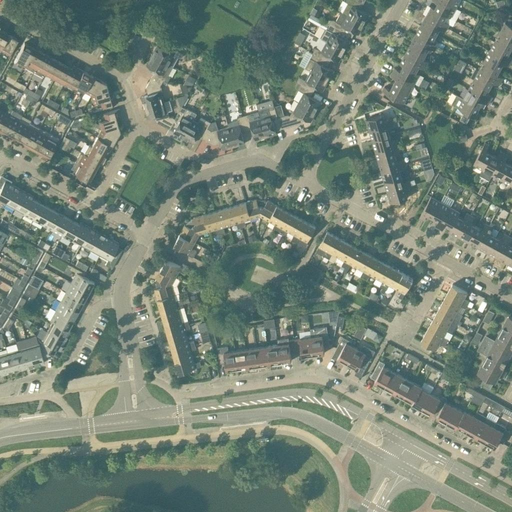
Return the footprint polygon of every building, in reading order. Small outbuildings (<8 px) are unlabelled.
[(342,10),(346,2),(342,0),(341,0),(337,8),(342,10)] [(356,7),(359,2),(355,0),(346,0),(346,1),(348,2),(343,12),(364,24),(370,14),(356,7)] [(442,0),(433,0),(438,3),(435,8),(447,15),(450,17),(456,20),(461,11),(455,8),(456,7),(442,0)] [(444,20),(447,15),(435,8),(431,6),(426,16),(447,27),(450,23),(444,20)] [(331,19),(329,23),(333,25),(339,29),(347,34),(349,35),(352,30),(359,34),(364,24),(343,12),(341,11),(336,21),(334,19),(331,19)] [(421,25),(437,34),(440,28),(445,31),(447,27),(426,16),(421,25)] [(511,25),(505,22),(500,31),(511,37),(511,25)] [(326,28),(321,38),(327,41),(345,51),(350,41),(345,38),(347,34),(339,29),(333,25),(329,23),(326,28)] [(421,25),(416,35),(437,46),(439,42),(434,39),(437,34),(421,25)] [(0,48),(8,34),(0,29),(0,48)] [(511,37),(500,31),(495,41),(510,49),(511,46),(511,37)] [(18,39),(8,34),(0,48),(0,49),(9,55),(18,39)] [(410,44),(426,53),(429,47),(435,50),(437,46),(416,35),(410,44)] [(315,47),(313,52),(323,58),(326,53),(339,61),(345,51),(327,41),(322,50),(315,47)] [(495,41),(490,50),(511,62),(511,60),(511,57),(507,55),(510,49),(495,41)] [(14,61),(23,66),(34,48),(24,42),(14,61)] [(410,44),(405,53),(427,65),(429,61),(423,58),(426,53),(410,44)] [(157,45),(152,54),(173,66),(179,56),(181,58),(184,53),(173,47),(170,52),(157,45)] [(23,66),(33,72),(43,53),(34,48),(23,66)] [(490,50),(484,60),(500,68),(503,63),(509,66),(511,62),(490,50)] [(311,70),(329,80),(334,70),(321,63),(323,58),(313,52),(305,67),(311,70)] [(53,58),(43,53),(33,72),(43,77),(44,74),(53,58)] [(400,63),(404,65),(416,72),(416,71),(419,66),(425,69),(427,65),(405,53),(400,63)] [(152,54),(146,64),(156,69),(153,74),(157,76),(164,80),(168,82),(170,77),(168,76),(173,66),(152,54)] [(62,63),(53,58),(44,74),(54,79),(62,63)] [(484,60),(479,69),(501,81),(503,77),(497,74),(500,68),(484,60)] [(72,68),(71,68),(62,63),(54,79),(63,84),(72,68)] [(73,65),(71,68),(72,68),(63,84),(73,89),(75,86),(74,86),(83,70),(73,65)] [(420,73),(416,71),(416,72),(404,65),(401,70),(395,67),(393,71),(414,83),(420,73)] [(479,69),(474,79),(490,87),(493,82),(499,85),(501,81),(479,69)] [(92,76),(83,70),(74,86),(75,86),(84,91),(92,76)] [(323,90),(329,80),(311,70),(306,80),(300,76),(297,82),(301,84),(307,87),(310,83),(323,90)] [(396,78),(393,84),(409,93),(414,83),(393,71),(391,75),(396,78)] [(148,94),(141,97),(144,107),(164,101),(161,91),(162,91),(161,86),(163,82),(166,84),(168,82),(164,80),(157,76),(153,74),(146,87),(147,90),(148,89),(150,94),(148,94)] [(106,83),(92,76),(84,91),(91,95),(106,83)] [(474,79),(469,88),(490,100),(493,96),(487,93),(490,87),(474,79)] [(14,85),(23,90),(25,87),(26,85),(16,80),(14,85)] [(110,98),(106,83),(91,95),(93,103),(100,101),(102,107),(116,103),(114,97),(110,98)] [(304,92),(299,101),(317,111),(322,102),(309,94),(311,90),(307,87),(301,84),(298,89),(304,92)] [(409,93),(393,84),(390,89),(385,86),(382,90),(404,102),(409,93)] [(35,92),(25,87),(23,90),(24,92),(27,94),(32,96),(35,92)] [(469,88),(464,98),(479,106),(482,101),(488,104),(490,100),(469,88)] [(457,94),(452,104),(458,107),(464,111),(460,119),(467,123),(471,114),(480,119),(482,115),(476,112),(479,106),(464,98),(457,94)] [(164,101),(144,107),(148,118),(154,116),(156,115),(157,120),(156,121),(170,129),(175,118),(172,116),(170,116),(168,111),(167,111),(164,101)] [(278,117),(281,129),(303,122),(302,122),(304,117),(305,118),(311,121),(317,111),(299,101),(294,111),(293,110),(290,115),(288,114),(278,117)] [(69,115),(67,110),(68,109),(63,106),(61,110),(69,115)] [(174,132),(183,138),(193,120),(197,113),(187,108),(182,106),(176,116),(181,119),(174,132)] [(276,130),(281,129),(278,117),(275,106),(269,108),(271,114),(261,117),(266,137),(277,134),(276,130)] [(9,115),(1,131),(10,136),(19,120),(22,115),(12,109),(9,115)] [(98,121),(101,129),(120,131),(116,116),(120,115),(118,109),(104,113),(105,119),(98,121)] [(9,115),(0,110),(0,130),(1,131),(9,115)] [(248,114),(243,115),(246,127),(251,125),(256,140),(266,137),(261,117),(259,111),(248,114)] [(71,119),(59,113),(56,119),(68,125),(71,119)] [(366,119),(369,130),(393,123),(392,118),(385,120),(383,114),(366,119)] [(246,127),(243,115),(237,117),(239,123),(229,126),(234,146),(245,143),(241,128),(246,127)] [(198,122),(193,120),(183,138),(193,143),(200,130),(205,132),(208,128),(211,122),(201,116),(198,122)] [(28,126),(28,125),(19,120),(10,136),(19,141),(28,126)] [(19,141),(29,146),(39,128),(29,122),(28,125),(28,126),(19,141)] [(369,130),(372,140),(390,135),(388,129),(394,127),(393,123),(369,130)] [(205,132),(202,138),(214,145),(216,144),(216,142),(221,141),(222,142),(224,149),(234,146),(229,126),(219,129),(218,128),(212,130),(208,128),(205,132)] [(421,126),(409,129),(411,137),(423,134),(421,126)] [(49,133),(39,128),(29,146),(38,152),(49,133)] [(113,145),(120,131),(101,129),(97,136),(113,145)] [(58,138),(49,133),(38,152),(48,157),(58,138)] [(468,139),(466,133),(458,135),(459,142),(468,139)] [(391,141),(390,135),(372,140),(375,150),(399,143),(402,142),(401,138),(391,141)] [(107,154),(113,145),(97,136),(92,145),(92,146),(107,154)] [(483,169),(492,153),(486,150),(489,145),(485,142),(473,164),(483,169)] [(375,150),(378,161),(396,155),(394,149),(400,148),(399,143),(375,150)] [(89,144),(84,153),(83,153),(99,162),(102,164),(107,154),(92,146),(92,145),(89,144)] [(80,151),(75,161),(94,171),(99,162),(83,153),(84,153),(80,151)] [(483,169),(480,175),(490,180),(493,174),(504,153),(500,151),(497,157),(492,153),(483,169)] [(493,174),(502,180),(511,164),(505,161),(508,155),(504,153),(493,174)] [(378,161),(381,171),(405,164),(404,160),(397,162),(396,155),(378,161)] [(75,178),(86,185),(94,171),(75,161),(70,171),(77,175),(75,178)] [(381,171),(384,181),(402,176),(400,170),(406,168),(405,164),(381,171)] [(502,180),(511,185),(511,183),(511,164),(502,180)] [(442,184),(446,177),(440,174),(436,181),(442,184)] [(384,181),(388,192),(411,185),(416,183),(415,179),(403,182),(402,176),(384,181)] [(0,181),(0,200),(4,203),(14,186),(4,180),(3,183),(0,181)] [(411,185),(388,192),(391,202),(408,197),(406,191),(412,189),(411,185)] [(14,209),(24,191),(14,186),(4,203),(14,209)] [(14,209),(23,214),(32,198),(33,196),(24,191),(14,209)] [(432,217),(441,201),(431,196),(419,217),(424,220),(427,214),(432,217)] [(41,203),(32,198),(23,214),(33,219),(41,203)] [(260,215),(262,200),(257,199),(248,201),(252,218),(260,215)] [(267,200),(262,200),(260,215),(269,220),(277,205),(268,200),(267,200)] [(244,220),(252,218),(248,201),(236,205),(242,227),(246,226),(244,220)] [(441,201),(432,217),(438,220),(435,226),(439,228),(450,206),(441,201)] [(33,219),(42,224),(51,208),(41,203),(33,219)] [(236,205),(225,208),(230,224),(237,222),(238,228),(242,227),(236,205)] [(272,229),(276,231),(287,210),(277,205),(269,220),(275,223),(272,229)] [(450,206),(439,228),(443,230),(446,224),(451,227),(458,215),(460,212),(450,206)] [(60,214),(51,208),(42,224),(52,229),(60,214)] [(223,226),(230,224),(225,208),(215,211),(221,233),(225,232),(223,226)] [(287,210),(276,231),(279,232),(282,227),(288,231),(296,216),(287,210)] [(215,211),(204,214),(209,230),(216,228),(217,234),(221,233),(215,211)] [(463,218),(458,215),(451,227),(449,231),(459,236),(471,215),(467,212),(463,218)] [(52,229),(61,234),(70,219),(60,214),(52,229)] [(199,233),(209,230),(204,214),(194,217),(194,218),(190,221),(199,233)] [(459,236),(468,241),(477,226),(471,223),(475,217),(471,215),(459,236)] [(291,239),(295,241),(306,221),(296,216),(288,231),(294,234),(291,239)] [(79,224),(70,219),(61,234),(71,240),(79,224)] [(4,226),(14,231),(17,226),(7,221),(4,226)] [(185,224),(180,234),(195,242),(199,233),(190,221),(185,224)] [(306,221),(295,241),(298,243),(301,238),(308,241),(316,226),(306,221)] [(71,240),(80,245),(90,227),(80,222),(79,224),(71,240)] [(468,241),(478,247),(490,225),(486,223),(482,229),(477,226),(468,241)] [(478,247),(487,252),(496,236),(490,233),(493,227),(490,225),(478,247)] [(99,232),(90,227),(80,245),(90,250),(99,232)] [(323,255),(326,257),(337,236),(327,231),(319,246),(325,249),(323,255)] [(90,250),(99,255),(109,237),(99,232),(90,250)] [(487,252),(497,257),(508,235),(505,233),(501,239),(496,236),(487,252)] [(195,242),(180,234),(174,243),(189,252),(188,254),(193,257),(197,251),(191,248),(195,242)] [(497,257),(506,262),(511,251),(511,244),(509,243),(511,238),(511,237),(508,235),(497,257)] [(332,253),(338,256),(346,241),(337,236),(326,257),(329,258),(332,253)] [(119,243),(109,237),(99,255),(107,260),(105,264),(111,268),(120,252),(115,249),(119,243)] [(356,247),(346,241),(338,256),(344,260),(341,265),(345,267),(356,247)] [(351,263),(357,267),(366,252),(356,247),(345,267),(348,269),(351,263)] [(31,260),(36,263),(43,250),(38,248),(31,260)] [(375,257),(366,252),(357,267),(363,270),(361,275),(364,277),(375,257)] [(370,274),(376,277),(385,262),(375,257),(364,277),(368,279),(370,274)] [(188,267),(183,264),(181,266),(166,258),(161,267),(176,276),(179,270),(185,273),(188,267)] [(394,267),(385,262),(376,277),(382,281),(380,286),(383,288),(394,267)] [(156,278),(156,283),(171,285),(176,276),(161,267),(156,277),(156,278)] [(395,288),(404,273),(394,267),(383,288),(386,290),(386,291),(388,292),(394,291),(395,288)] [(76,272),(71,282),(88,291),(94,282),(76,272)] [(413,278),(404,273),(395,288),(401,291),(399,296),(402,298),(413,278)] [(34,286),(38,288),(43,279),(34,274),(29,283),(34,286)] [(26,282),(21,279),(18,277),(12,287),(20,291),(26,282)] [(346,277),(342,284),(346,287),(350,280),(346,277)] [(71,282),(66,291),(83,301),(88,291),(71,282)] [(29,296),(34,286),(29,283),(23,293),(29,296)] [(158,299),(174,294),(171,285),(156,283),(155,288),(158,299)] [(467,304),(469,301),(464,298),(468,292),(452,284),(447,293),(467,304)] [(12,287),(12,286),(7,296),(10,298),(15,301),(20,291),(12,287)] [(66,291),(60,301),(78,310),(83,301),(66,291)] [(376,301),(379,295),(372,291),(369,297),(376,301)] [(447,293),(442,303),(457,311),(460,305),(465,308),(467,304),(447,293)] [(176,301),(174,294),(158,299),(161,309),(183,303),(182,299),(176,301)] [(381,301),(387,304),(390,299),(384,296),(381,301)] [(479,309),(485,311),(488,300),(482,298),(479,309)] [(60,301),(55,310),(73,320),(78,310),(60,301)] [(199,302),(192,304),(194,311),(201,309),(199,302)] [(161,309),(164,320),(180,315),(178,308),(184,307),(183,303),(161,309)] [(442,303),(437,312),(457,323),(459,320),(462,314),(457,311),(442,303)] [(0,316),(4,319),(10,311),(5,308),(0,314),(0,316)] [(486,315),(492,318),(495,312),(489,309),(486,315)] [(68,329),(73,320),(55,310),(50,320),(52,321),(68,329)] [(455,327),(457,323),(437,312),(432,322),(447,330),(450,324),(455,327)] [(182,322),(180,315),(164,320),(167,330),(189,324),(188,320),(182,322)] [(483,362),(478,372),(486,376),(483,382),(479,380),(479,381),(492,388),(492,387),(491,386),(494,381),(495,381),(498,375),(503,377),(505,374),(507,371),(502,368),(506,362),(509,356),(511,357),(511,316),(509,315),(504,324),(499,334),(495,341),(486,336),(484,338),(479,349),(488,354),(483,362)] [(486,315),(483,320),(489,323),(492,318),(486,315)] [(276,326),(274,318),(264,320),(264,323),(265,327),(276,326)] [(70,330),(68,329),(52,321),(47,330),(65,340),(70,330)] [(432,322),(426,331),(446,343),(448,339),(443,336),(447,330),(432,322)] [(167,330),(170,341),(186,336),(184,329),(190,328),(189,324),(167,330)] [(44,341),(42,344),(52,357),(57,348),(59,350),(65,340),(47,330),(42,340),(44,341)] [(210,337),(208,330),(201,332),(203,339),(210,337)] [(322,334),(311,336),(314,354),(325,352),(324,345),(329,344),(327,331),(322,331),(322,334)] [(445,346),(446,343),(426,331),(421,341),(436,349),(440,343),(445,346)] [(380,342),(383,336),(377,332),(375,336),(376,340),(380,342)] [(476,334),(472,341),(478,344),(482,337),(476,334)] [(188,342),(186,336),(170,341),(173,350),(195,344),(194,341),(188,342)] [(302,355),(314,354),(311,336),(294,338),(296,352),(302,351),(302,355)] [(338,357),(348,363),(356,347),(351,344),(352,341),(343,336),(336,348),(341,351),(338,357)] [(291,353),(296,352),(294,338),(289,339),(289,342),(278,344),(281,362),(292,360),(291,353)] [(38,343),(28,346),(33,365),(44,362),(43,359),(52,357),(42,344),(39,345),(38,343)] [(196,346),(195,344),(173,350),(176,360),(192,356),(190,350),(196,348),(196,346)] [(270,363),(281,362),(278,344),(267,345),(270,363)] [(360,349),(356,347),(348,363),(357,368),(360,364),(366,368),(375,350),(363,344),(360,349)] [(227,369),(238,368),(235,350),(229,351),(228,345),(218,347),(220,363),(226,362),(227,369)] [(259,365),(270,363),(267,345),(257,347),(259,365)] [(23,368),(33,365),(28,346),(18,349),(23,368)] [(249,366),(259,365),(257,347),(246,348),(249,366)] [(466,353),(471,356),(474,350),(469,347),(466,353)] [(238,368),(249,366),(246,348),(235,350),(238,368)] [(13,371),(23,368),(18,349),(7,352),(13,371)] [(7,352),(0,353),(0,364),(3,374),(13,371),(7,352)] [(471,356),(466,353),(463,358),(468,361),(471,356)] [(192,356),(176,360),(179,372),(201,366),(200,362),(194,363),(192,356)] [(375,381),(385,387),(393,371),(383,365),(385,363),(380,360),(373,372),(378,375),(375,381)] [(385,387),(394,392),(403,376),(393,371),(385,387)] [(450,381),(452,377),(445,373),(442,377),(450,381)] [(412,381),(403,376),(394,392),(404,397),(412,381)] [(422,387),(412,381),(404,397),(413,402),(421,388),(422,387)] [(430,393),(421,388),(413,402),(412,403),(422,409),(430,393)] [(430,393),(422,409),(432,414),(435,408),(435,407),(440,398),(430,393)] [(437,417),(446,422),(455,406),(445,401),(447,398),(442,395),(440,398),(435,407),(435,408),(440,410),(437,417)] [(486,395),(483,401),(492,406),(495,400),(486,395)] [(492,406),(502,411),(505,406),(501,404),(495,400),(492,406)] [(447,422),(446,424),(449,425),(448,427),(454,430),(465,411),(464,411),(455,406),(447,422)] [(511,409),(505,406),(502,411),(511,417),(511,416),(511,409)] [(465,411),(454,430),(461,434),(463,431),(465,433),(466,431),(475,415),(465,410),(464,411),(465,411)] [(475,415),(466,431),(476,436),(487,416),(477,411),(475,415)] [(487,416),(476,436),(485,442),(496,422),(487,416)] [(495,447),(499,440),(504,443),(510,431),(505,429),(506,427),(496,422),(485,442),(495,447)]
